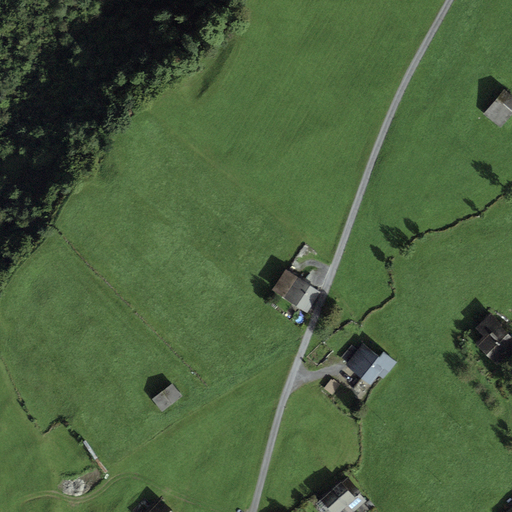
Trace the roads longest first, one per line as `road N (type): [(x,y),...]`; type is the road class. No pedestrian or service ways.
road 1 (unclassified): [(449,0),(387,119),(288,385),(252,511)]
road 2 (track): [(0,506),(47,495),(91,499),(130,475),(203,511)]
road 3 (track): [(155,435),(309,331)]
